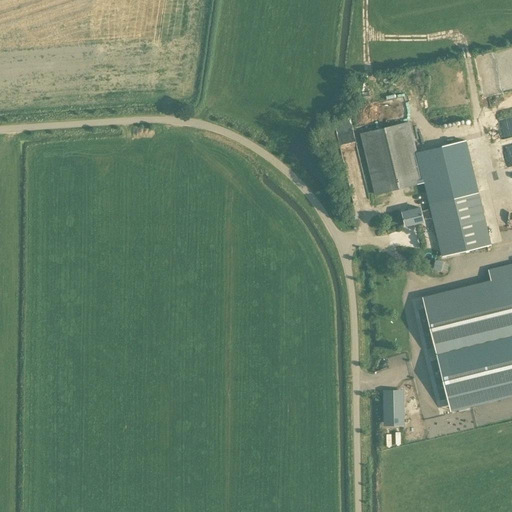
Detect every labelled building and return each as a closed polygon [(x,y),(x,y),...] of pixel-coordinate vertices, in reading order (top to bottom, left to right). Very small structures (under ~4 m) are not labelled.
[(511,114),(497,117),(503,145),(505,145),(509,165),(511,164),(511,114)] [(374,195),(424,183),(417,152),(410,121),(359,133),(374,195)] [(423,221),(423,220),(432,217),(441,257),(491,244),(479,192),(429,203),(430,209),(421,211),(420,208),(402,212),(405,226),(423,221)] [(511,263),(489,269),(491,280),(511,274),(511,263)] [(402,390),(390,392),(398,423),(413,419),(412,412),(407,414),(402,390)]
